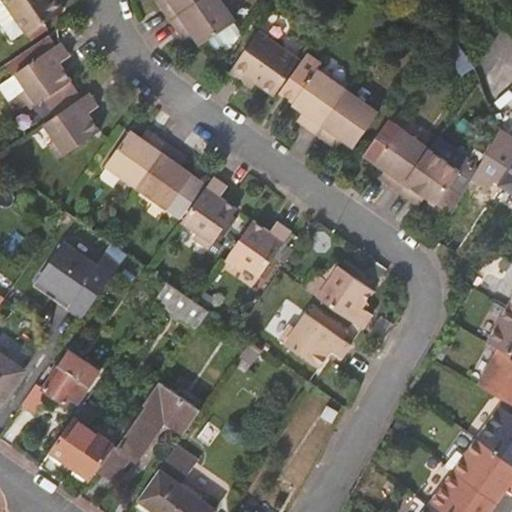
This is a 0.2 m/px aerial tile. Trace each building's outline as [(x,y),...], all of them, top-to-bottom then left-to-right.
[(0,0),(0,21),(15,45),(67,11),(59,0),(0,0)] [(168,5),(165,0),(159,0),(164,8),(168,5)] [(165,0),(168,5),(164,8),(181,32),(185,28),(191,38),(196,34),(203,44),(237,20),(222,0),(165,0)] [(278,88),(301,56),(259,27),(231,68),(243,76),(247,72),(256,78),(275,92),(278,88)] [(186,41),(191,38),(185,28),(181,32),(186,41)] [(33,110),(74,83),(61,64),(72,57),(63,44),(18,74),(28,90),(22,94),(33,110)] [(302,54),(301,56),(278,88),(305,107),(302,112),(310,118),(307,122),(331,139),(334,135),(342,141),(346,136),(356,143),(380,109),(302,54)] [(247,72),(243,76),(253,84),(256,78),(247,72)] [(90,115),(101,108),(92,94),(47,124),(57,140),(51,144),(61,159),(102,133),(90,115)] [(310,118),(302,112),(299,116),(307,122),(310,118)] [(400,188),(431,145),(391,117),(366,150),(377,157),(387,164),(384,169),(392,176),(389,180),(400,188)] [(179,169),(186,159),(145,130),(139,139),(129,132),(105,165),(181,220),(204,187),(179,169)] [(340,145),(342,141),(334,135),(331,139),(340,145)] [(462,167),(431,145),(400,188),(413,197),(417,193),(425,199),(428,194),(438,201),(451,183),(462,167)] [(511,157),(499,178),(511,187),(511,157)] [(392,176),(384,169),(380,174),(389,180),(392,176)] [(217,177),(185,223),(201,234),(197,239),(213,250),(241,210),(223,198),(231,186),(217,177)] [(453,212),(464,192),(451,183),(438,201),(453,212)] [(422,203),(425,199),(417,193),(413,197),(422,203)] [(255,221),(227,261),(243,272),(247,267),(262,277),(294,232),(281,222),(273,234),(255,221)] [(66,244),(40,279),(77,306),(73,312),(84,320),(122,268),(112,261),(104,272),(66,244)] [(362,306),(375,289),(359,276),(358,277),(335,262),(325,276),(330,280),(329,282),(348,295),(362,306)] [(363,327),(372,314),(362,306),(348,295),(329,282),(319,296),(363,327)] [(201,331),(213,314),(171,284),(160,301),(201,331)] [(511,304),(506,302),(486,338),(497,344),(511,351),(511,304)] [(351,345),(307,314),(294,330),(289,327),(280,341),(319,369),(331,351),(341,359),(351,345)] [(511,351),(497,344),(477,380),(503,395),(511,399),(511,351)] [(75,347),(65,361),(96,383),(106,369),(75,347)] [(25,372),(0,355),(0,401),(4,404),(25,372)] [(96,383),(65,361),(48,386),(55,391),(79,408),(96,383)] [(55,391),(48,386),(43,382),(31,400),(43,409),(55,391)] [(186,433),(201,411),(163,383),(147,406),(150,408),(121,449),(119,447),(115,451),(102,469),(117,480),(134,457),(139,462),(168,421),(186,433)] [(511,399),(503,395),(500,401),(493,410),(476,435),(511,460),(511,399)] [(99,415),(85,405),(75,420),(89,430),(99,415)] [(93,483),(102,469),(115,451),(89,430),(75,420),(52,453),(93,483)] [(511,473),(511,460),(476,435),(452,467),(494,498),(511,473)] [(198,460),(178,445),(140,501),(155,511),(218,511),(219,511),(182,485),(198,460)] [(484,511),(494,498),(452,467),(445,477),(428,500),(444,511),(484,511)] [(444,511),(428,500),(419,511),(444,511)]
